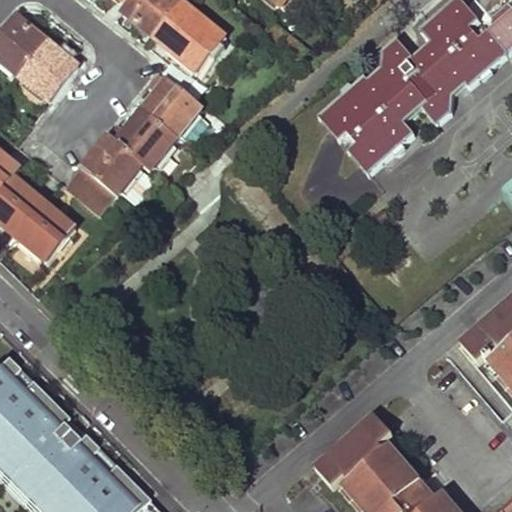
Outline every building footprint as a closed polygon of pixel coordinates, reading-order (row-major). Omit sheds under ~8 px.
[(107,0),(108,0),(127,15),(138,0),(107,0)] [(162,0),(138,0),(127,15),(120,23),(134,35),(151,48),(179,14),(162,0)] [(257,0),(280,18),(294,0),(257,0)] [(365,80),(320,119),(340,144),(351,135),(361,146),(350,155),(371,178),(409,145),(399,132),(417,117),(431,134),(445,121),(446,105),(461,92),(465,97),(510,59),(489,35),(480,43),(470,32),(480,23),(459,0),(458,0),(420,32),(431,45),(422,53),(412,61),(397,43),(383,55),(382,71),(368,83),(365,80)] [(492,32),(489,35),(510,59),(511,56),(511,1),(492,19),(492,32)] [(179,14),(151,48),(163,58),(191,80),(218,46),(179,14)] [(12,27),(0,42),(0,76),(15,89),(44,53),(31,43),(12,27)] [(269,30),(260,40),(295,68),(303,58),(269,30)] [(44,53),(15,89),(46,114),(75,78),(62,68),(44,53)] [(148,112),(140,123),(175,151),(199,121),(164,92),(148,112)] [(199,121),(175,151),(184,158),(209,128),(199,121)] [(150,182),(175,151),(140,123),(129,135),(123,143),(116,136),(106,147),(142,176),(150,182)] [(91,166),(82,177),(118,206),(120,203),(142,176),(106,147),(91,166)] [(0,163),(0,202),(13,187),(19,179),(0,163)] [(142,176),(120,203),(133,214),(155,186),(150,182),(142,176)] [(118,206),(82,177),(65,199),(101,228),(118,206)] [(13,187),(0,202),(0,234),(14,246),(43,212),(13,187)] [(172,192),(151,211),(161,222),(182,204),(172,192)] [(43,212),(14,246),(30,259),(46,272),(74,238),(43,212)] [(380,422),(319,475),(336,495),(348,484),(352,489),(347,493),(362,511),(511,511),(511,308),(466,348),(487,374),(494,368),(511,389),(511,511),(452,511),(448,506),(440,511),(392,454),(388,457),(384,453),(397,443),(380,422)] [(148,511),(5,367),(0,370),(0,467),(44,511),(148,511)] [(44,511),(0,467),(0,481),(30,511),(44,511)]
